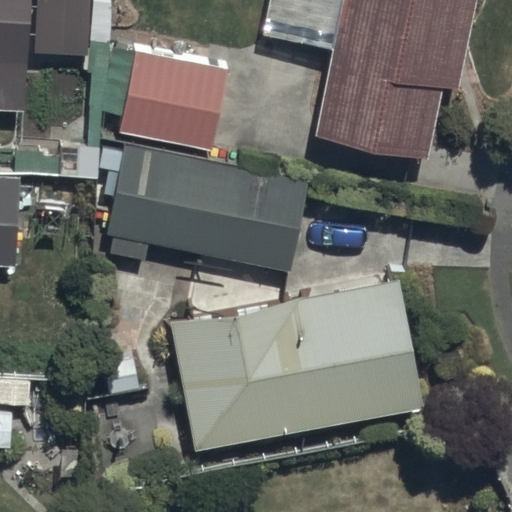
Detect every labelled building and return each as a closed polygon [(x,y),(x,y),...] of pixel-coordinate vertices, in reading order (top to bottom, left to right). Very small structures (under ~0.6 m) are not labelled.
[(0,0),(0,105),(20,106),(23,48),(89,51),(91,0),(0,0)] [(328,0),(303,118),(423,144),(454,0),(328,0)] [(222,53),(131,37),(117,117),(208,133),(222,53)] [(306,170),(120,131),(96,242),(143,252),(148,229),(287,259),(306,170)] [(15,161),(0,160),(0,252),(11,253),(15,161)] [(162,313),(188,439),(415,392),(389,266),(162,313)] [(27,373),(0,370),(0,437),(8,438),(11,398),(25,399),(27,373)]
